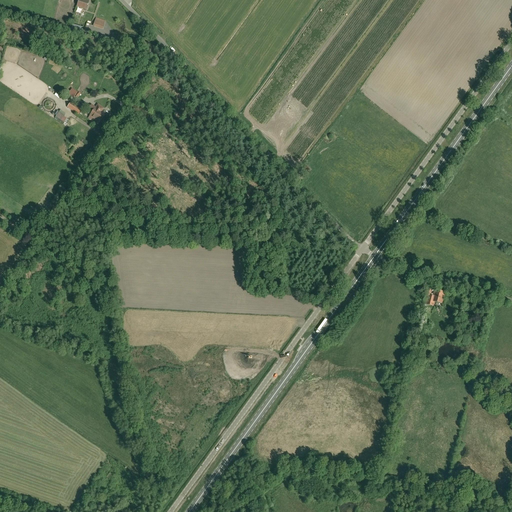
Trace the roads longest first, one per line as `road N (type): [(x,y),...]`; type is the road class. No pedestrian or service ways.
road 1 (unclassified): [(170,511),(362,249)]
road 2 (primary): [(190,511),(374,256)]
road 3 (unclassified): [(0,292),(165,45)]
road 4 (unclassified): [(362,249),(165,45)]
road 5 (unclassified): [(511,300),(374,256)]
road 6 (unclassified): [(362,249),(441,140)]
road 7 (primary): [(374,256),(452,149)]
road 8 (unclassified): [(441,140),(511,42)]
